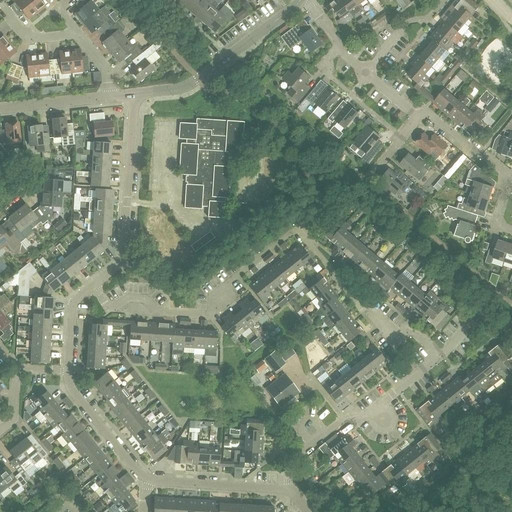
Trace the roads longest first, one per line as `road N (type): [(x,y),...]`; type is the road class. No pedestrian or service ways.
road 1 (residential): [(290,233),(223,286),(209,314),(158,311),(129,298),(109,310),(94,286)]
road 2 (residential): [(285,489),(288,462),(344,420),(363,418),(439,357)]
road 3 (unclassified): [(94,286),(123,247),(131,96)]
road 4 (unclassified): [(131,96),(198,81),(299,0)]
road 5 (residential): [(439,357),(409,329),(392,342),(311,246)]
road 6 (unclassified): [(150,480),(78,401),(67,370)]
road 7 (unclassified): [(285,489),(150,480)]
